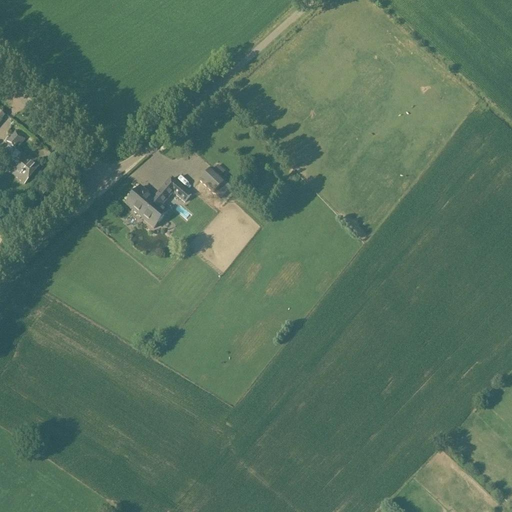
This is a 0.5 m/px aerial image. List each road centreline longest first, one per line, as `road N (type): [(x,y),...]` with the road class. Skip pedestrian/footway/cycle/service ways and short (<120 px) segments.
road 1 (unclassified): [(313,0),(109,175)]
road 2 (unclassified): [(0,287),(37,240),(109,175)]
road 3 (unclassified): [(109,175),(0,81)]
